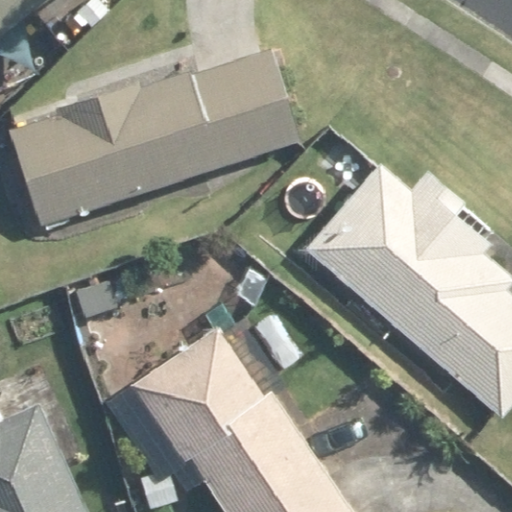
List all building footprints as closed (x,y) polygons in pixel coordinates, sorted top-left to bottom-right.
[(0,0),(0,37),(43,0),(0,0)] [(269,41),(7,123),(39,224),(301,141),(269,41)] [(511,274),(483,249),(490,241),(457,211),(464,203),(425,169),(409,186),(378,159),(305,241),(499,414),(511,399),(511,289),(507,285),(511,279),(511,274)] [(136,477),(158,511),(204,481),(225,511),(353,511),(272,390),(284,382),(235,309),(101,398),(149,469),(136,477)] [(0,511),(88,511),(40,401),(0,417),(0,511)]
